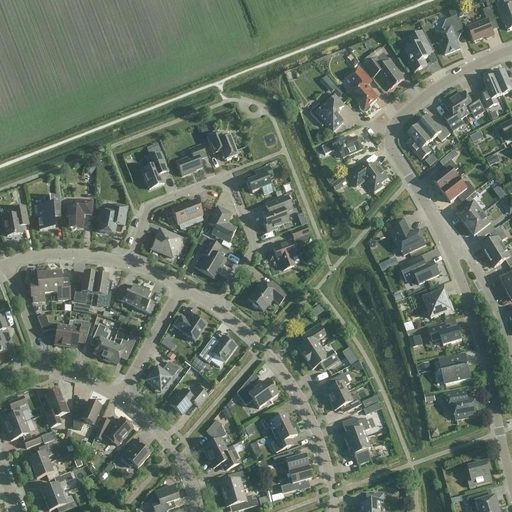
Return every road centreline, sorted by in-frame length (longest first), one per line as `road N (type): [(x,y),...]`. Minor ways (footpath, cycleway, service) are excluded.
road 1 (residential): [(213,307),(255,247),(228,176),(149,206),(129,264)]
road 2 (residential): [(442,238),(391,152),(392,126),(435,87),(511,49)]
road 3 (residential): [(511,483),(479,335),(442,238)]
road 4 (residential): [(334,511),(301,400),(266,352),(213,307)]
road 5 (residential): [(118,395),(174,450),(201,511)]
road 6 (residential): [(511,359),(479,278),(442,238)]
road 7 (residential): [(118,395),(181,287)]
road 8 (residential): [(129,264),(81,254),(6,264)]
